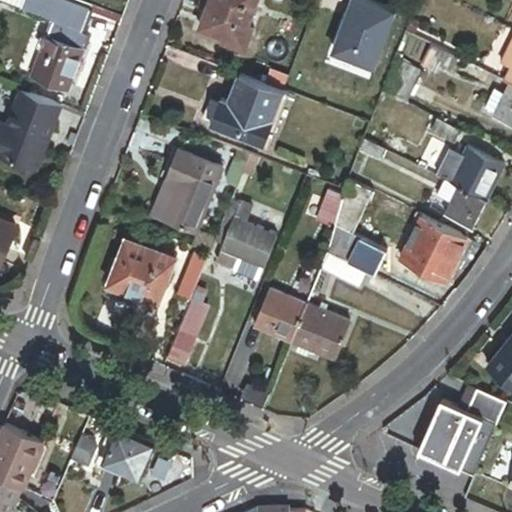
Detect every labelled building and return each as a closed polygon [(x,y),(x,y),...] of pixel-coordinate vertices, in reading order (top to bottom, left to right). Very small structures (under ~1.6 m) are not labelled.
[(48,28),(79,40),(88,16),(48,0),(23,0),(17,14),(49,27),(48,28)] [(206,0),(196,29),(238,44),(254,0),(206,0)] [(371,74),(395,10),(369,0),(349,0),(327,57),(371,74)] [(48,28),(27,82),(63,96),(84,42),(79,40),(48,28)] [(511,55),(511,33),(497,64),(506,68),(511,55)] [(456,60),(427,46),(421,59),(424,61),(420,69),(431,75),(435,67),(449,74),(456,60)] [(511,55),(506,68),(499,81),(505,84),(511,87),(511,55)] [(421,74),(396,61),(394,66),(419,78),(421,74)] [(394,66),(380,93),(406,105),(419,78),(394,66)] [(281,90),(238,73),(226,104),(217,100),(207,125),(260,146),(281,90)] [(511,129),(511,87),(505,84),(500,93),(490,114),(488,117),(511,129)] [(500,93),(490,88),(480,109),(490,114),(500,93)] [(267,149),(289,93),(281,90),(260,146),(267,149)] [(0,155),(34,169),(58,109),(17,93),(5,126),(0,124),(0,155)] [(451,143),(457,131),(433,119),(427,132),(451,143)] [(165,136),(149,176),(165,182),(153,212),(180,223),(208,153),(165,136)] [(382,151),(361,141),(356,151),(377,162),(382,151)] [(454,186),(483,201),(500,166),(462,147),(458,155),(445,181),(454,186)] [(445,149),(432,175),(442,180),(445,181),(458,155),(445,149)] [(244,154),(232,150),(221,179),(224,185),(231,188),(237,172),(244,154)] [(246,176),(253,158),(244,154),(237,172),(246,176)] [(365,188),(345,179),(341,191),(339,197),(330,225),(329,227),(345,234),(365,188)] [(445,181),(442,180),(434,197),(446,203),(454,186),(445,181)] [(468,230),(483,201),(454,186),(446,203),(439,215),(468,230)] [(330,225),(339,197),(325,192),(316,220),(330,225)] [(236,201),(230,216),(244,221),(250,206),(236,201)] [(266,213),(260,228),(273,233),(279,219),(266,213)] [(212,239),(219,242),(230,217),(222,214),(212,239)] [(443,280),(464,238),(417,215),(397,258),(443,280)] [(273,233),(260,228),(244,221),(230,216),(230,217),(219,242),(217,249),(234,256),(260,266),(273,233)] [(0,255),(11,231),(0,225),(0,255)] [(345,234),(329,227),(321,254),(360,270),(369,274),(380,249),(345,234)] [(122,235),(104,284),(155,303),(173,255),(122,235)] [(234,256),(217,249),(212,260),(230,267),(234,256)] [(360,270),(321,254),(313,272),(352,289),(360,270)] [(286,339),(302,301),(265,286),(250,324),(286,339)] [(345,318),(302,301),(286,339),(330,357),(345,318)] [(511,329),(486,366),(511,383),(511,329)] [(190,337),(173,330),(162,356),(179,363),(190,337)] [(464,409),(442,399),(420,448),(476,472),(507,401),(474,387),(464,409)] [(41,439),(1,422),(0,423),(0,477),(19,485),(21,486),(41,439)] [(152,442),(114,426),(96,468),(116,477),(119,470),(136,478),(152,442)] [(83,470),(94,444),(92,438),(78,432),(65,463),(83,470)] [(8,511),(19,485),(0,477),(0,511),(8,511)]
